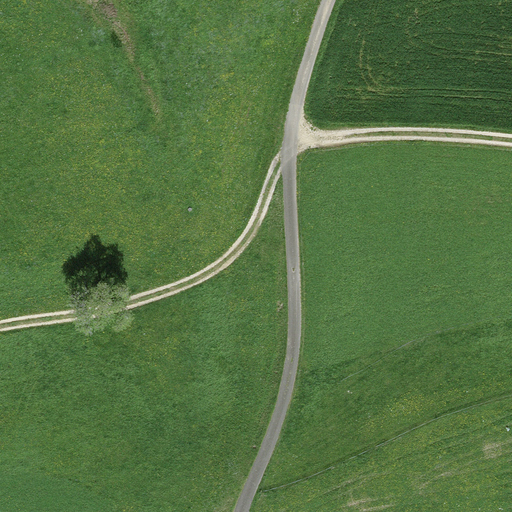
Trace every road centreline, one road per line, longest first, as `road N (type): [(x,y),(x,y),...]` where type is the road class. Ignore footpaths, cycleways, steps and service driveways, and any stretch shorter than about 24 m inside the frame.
road 1 (track): [(0,328),(126,305),(194,282),(240,249),(292,138),(324,132),(511,141)]
road 2 (track): [(326,0),(292,138),(293,317),(283,390),(243,511)]
